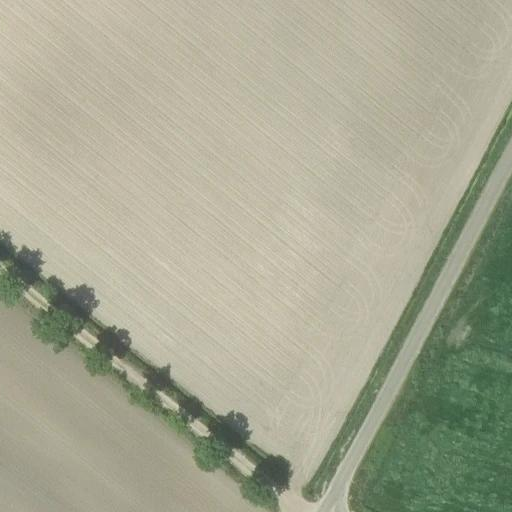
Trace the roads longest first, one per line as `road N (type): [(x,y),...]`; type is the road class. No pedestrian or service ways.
road 1 (unclassified): [(317,509),(511,140)]
road 2 (track): [(0,253),(317,509)]
